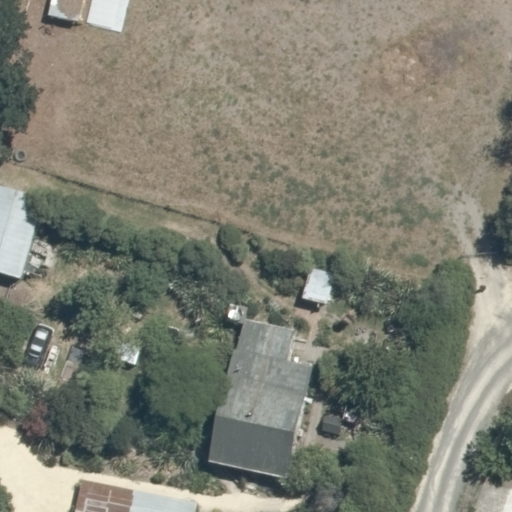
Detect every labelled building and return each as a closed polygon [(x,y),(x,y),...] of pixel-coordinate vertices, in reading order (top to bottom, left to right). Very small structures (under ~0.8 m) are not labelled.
[(39,212),(0,201),(0,277),(19,283),(39,212)] [(339,278),(308,269),(299,303),(330,311),(339,278)] [(294,329),(237,317),(205,466),(286,483),(310,371),(286,366),(294,329)] [(194,511),(196,494),(79,479),(74,511),(194,511)] [(511,511),(511,488),(476,482),(470,511),(511,511)]
